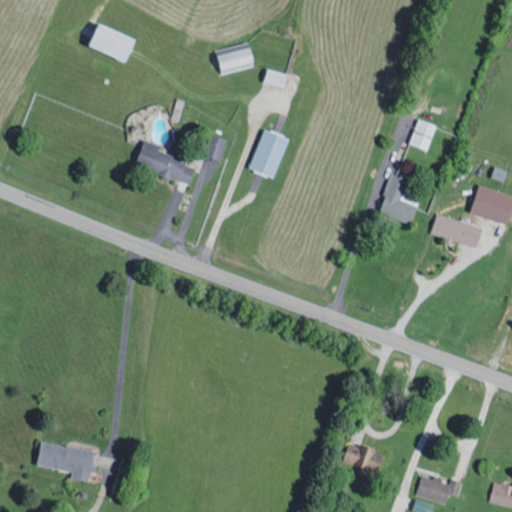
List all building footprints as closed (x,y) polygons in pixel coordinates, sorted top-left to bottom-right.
[(96,49),(135,62),(143,38),(104,25),(96,49)] [(223,56),(227,73),(262,65),(258,47),(223,56)] [(292,75),(272,68),(268,82),(288,89),(292,75)] [(253,168),(281,177),(293,137),(265,129),(253,168)] [(230,139),(219,136),(213,157),(225,160),(230,139)] [(162,150),(164,146),(148,140),(139,165),(194,185),(199,169),(187,165),(189,160),(162,150)] [(424,200),(413,195),(423,169),(419,167),(424,156),(406,149),(382,212),(415,224),(424,200)] [(475,213),(511,224),(511,194),(483,186),(475,213)] [(487,226),(438,215),(433,236),(482,247),(487,226)] [(74,479),(94,482),(98,449),(44,443),(42,466),(75,470),(74,479)] [(418,496),(448,504),(451,494),(461,497),(465,481),(453,478),(452,482),(423,475),(418,496)] [(511,485),(496,483),(493,503),(511,506),(511,485)] [(435,511),(438,507),(419,499),(415,509),(421,511),(435,511)]
